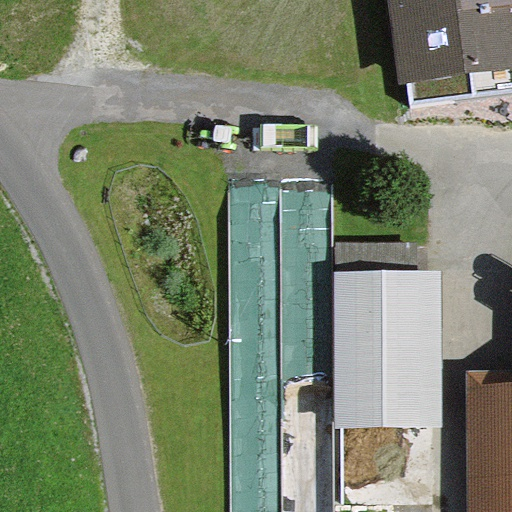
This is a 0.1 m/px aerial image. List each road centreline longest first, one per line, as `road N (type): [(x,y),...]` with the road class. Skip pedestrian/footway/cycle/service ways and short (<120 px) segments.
road 1 (track): [(511,153),(104,116),(0,123)]
road 2 (unclassified): [(38,200),(101,339),(135,511)]
